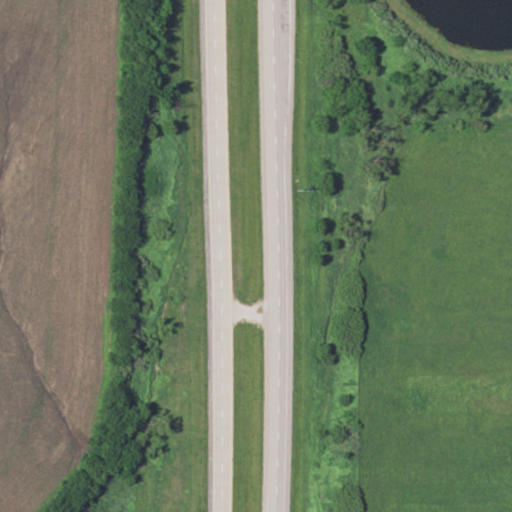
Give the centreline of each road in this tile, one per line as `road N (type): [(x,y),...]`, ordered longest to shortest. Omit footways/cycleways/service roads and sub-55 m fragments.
road 1 (motorway): [(277,511),(274,0)]
road 2 (motorway): [(215,0),(218,511)]
